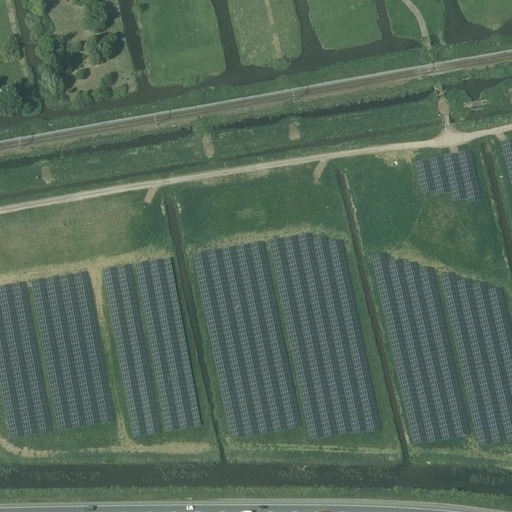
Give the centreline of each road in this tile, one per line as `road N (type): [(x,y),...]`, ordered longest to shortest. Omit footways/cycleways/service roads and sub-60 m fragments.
road 1 (track): [(0,210),(511,126)]
road 2 (trunk): [(270,511),(30,511)]
